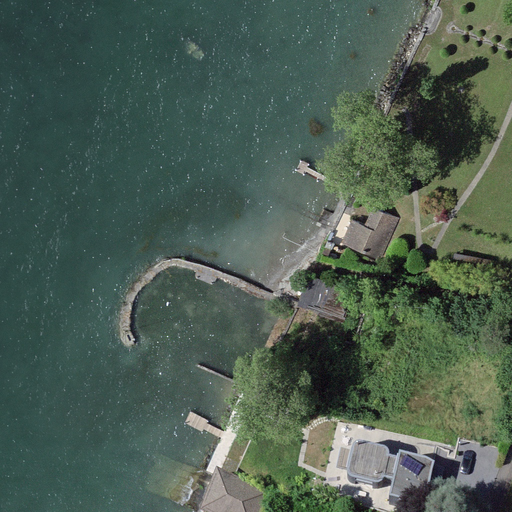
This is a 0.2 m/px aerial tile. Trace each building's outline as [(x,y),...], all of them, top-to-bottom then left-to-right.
[(401,219),(375,208),(367,226),(353,220),(343,243),(383,260),(401,219)] [(332,284),(309,277),(299,308),(321,315),(332,284)] [(396,477),(399,464),(387,461),(387,457),(382,451),(361,446),(353,451),(348,471),(353,481),(373,484),(383,481),(384,475),(396,477)] [(396,477),(391,503),(424,509),(434,467),(400,459),(399,464),(396,477)] [(261,511),(269,494),(215,472),(198,511),(261,511)]
